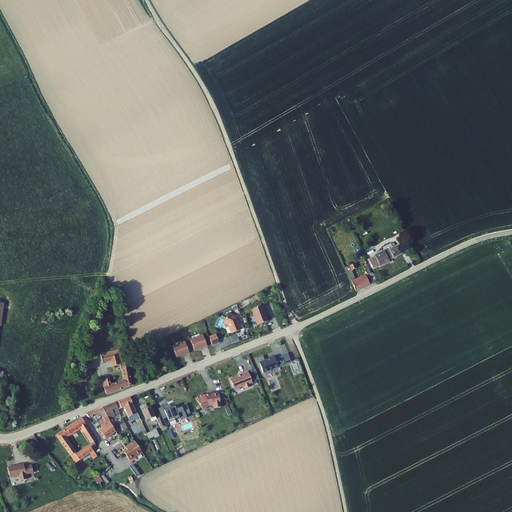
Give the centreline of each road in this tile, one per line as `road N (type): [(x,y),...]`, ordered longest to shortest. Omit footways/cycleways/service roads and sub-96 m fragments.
road 1 (track): [(146,0),(216,111),(293,328)]
road 2 (tertiary): [(293,328),(0,437)]
road 3 (tertiary): [(293,328),(471,241),(511,231)]
road 4 (unclassified): [(345,511),(325,418),(293,328)]
